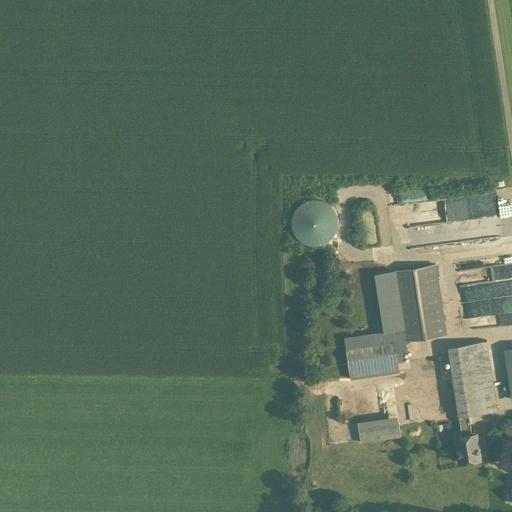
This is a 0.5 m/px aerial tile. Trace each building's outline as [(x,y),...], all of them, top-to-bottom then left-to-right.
[(331,244),(335,202),(297,197),(292,239),(331,244)] [(476,238),(474,215),(493,213),(492,197),(468,199),(468,206),(471,206),(472,214),(457,215),(458,226),(460,226),(461,239),(476,238)] [(436,264),(396,270),(404,328),(406,339),(446,333),(436,264)] [(394,330),(404,328),(396,270),(376,273),(384,331),(394,330)] [(406,339),(404,328),(394,330),(396,341),(399,361),(405,360),(404,350),(408,349),(406,339)] [(347,348),(396,341),(394,330),(384,331),(344,337),(347,348)] [(459,415),(469,413),(498,409),(487,340),(448,346),(453,378),(459,413),(459,415)] [(349,368),(399,361),(396,341),(347,348),(349,368)] [(400,370),(399,361),(349,368),(351,377),(400,370)] [(459,413),(453,378),(394,387),(399,422),(459,413)] [(462,436),(473,434),(469,413),(459,415),(462,436)] [(359,429),(361,441),(401,436),(401,432),(399,424),(359,429)] [(462,436),(456,436),(460,461),(481,458),(477,433),(473,434),(462,436)]
